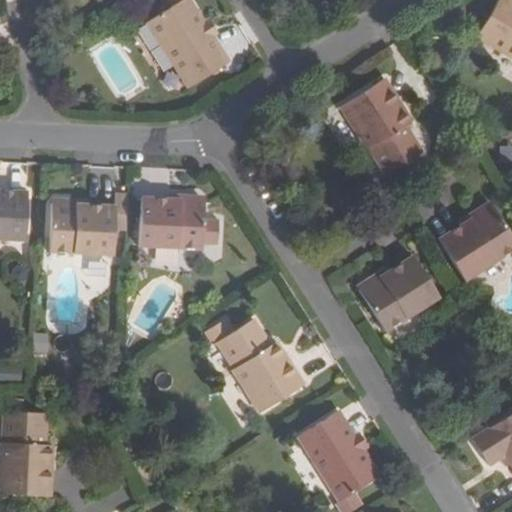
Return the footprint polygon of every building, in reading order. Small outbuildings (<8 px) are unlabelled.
[(229,63),(214,38),(203,22),(190,0),(164,0),(170,9),(147,24),(189,88),(229,63)] [(511,3),(506,0),(498,0),(477,35),(511,56),(511,3)] [(208,19),(203,22),(214,38),(219,35),(208,19)] [(369,148),(385,175),(421,152),(405,125),(412,121),(385,78),(340,106),(368,150),(369,148)] [(0,238),(25,240),(27,193),(0,191),(0,238)] [(203,249),(203,243),(203,240),(218,240),(219,218),(204,218),(205,198),(170,196),(170,200),(141,199),(139,245),(203,249)] [(50,201),(48,250),(113,255),(114,244),(114,228),(119,228),(128,229),(129,201),(116,201),(116,207),(87,206),(86,203),(50,201)] [(439,240),(464,280),(511,250),(511,239),(489,204),(461,221),(463,225),(439,240)] [(357,288),(385,331),(437,297),(413,257),(387,274),(385,270),(357,288)] [(232,369),(259,413),(303,386),(276,342),(270,346),(253,320),(234,332),(230,334),(222,322),(204,333),(211,346),(217,343),(233,368),(232,369)] [(226,320),(222,322),(230,334),(234,332),(226,320)] [(0,443),(0,494),(50,497),(52,446),(46,446),(47,414),(23,413),(23,400),(0,398),(0,412),(2,412),(4,411),(3,443),(0,443)] [(298,437),(339,502),(334,504),(339,511),(349,511),(361,504),(354,492),(379,476),(363,452),(353,437),(337,412),(298,437)] [(506,456),(511,466),(511,414),(473,439),(489,466),(506,456)] [(358,433),(353,437),(363,452),(368,449),(358,433)]
